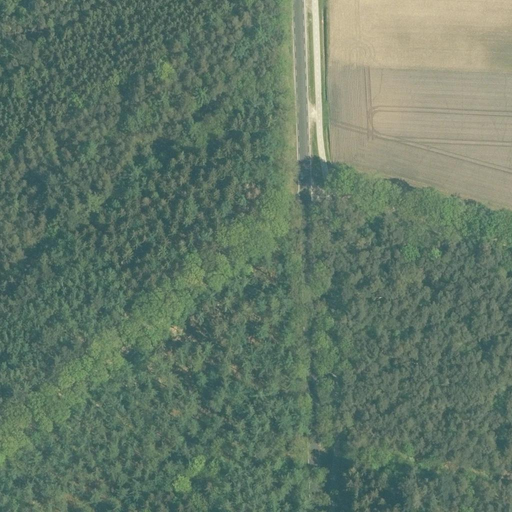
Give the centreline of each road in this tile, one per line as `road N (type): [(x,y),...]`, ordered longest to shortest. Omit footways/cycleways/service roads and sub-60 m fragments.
road 1 (secondary): [(317,511),(298,0)]
road 2 (track): [(305,190),(0,454)]
road 3 (track): [(305,190),(511,243)]
